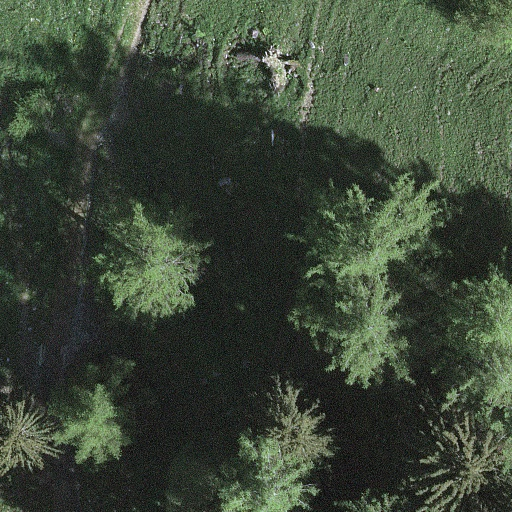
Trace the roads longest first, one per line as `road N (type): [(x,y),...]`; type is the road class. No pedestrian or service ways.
road 1 (track): [(44,366),(59,324),(71,179),(94,97),(136,0)]
road 2 (track): [(44,366),(50,440),(68,511)]
